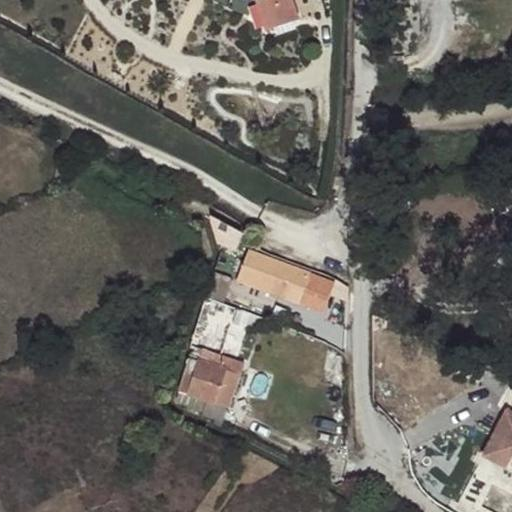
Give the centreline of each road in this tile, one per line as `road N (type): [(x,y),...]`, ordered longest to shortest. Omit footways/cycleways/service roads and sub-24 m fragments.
road 1 (unclassified): [(429,511),(376,464),(360,418),(347,210),(367,0)]
road 2 (unknown): [(350,262),(0,92)]
road 3 (unknown): [(357,121),(511,97)]
